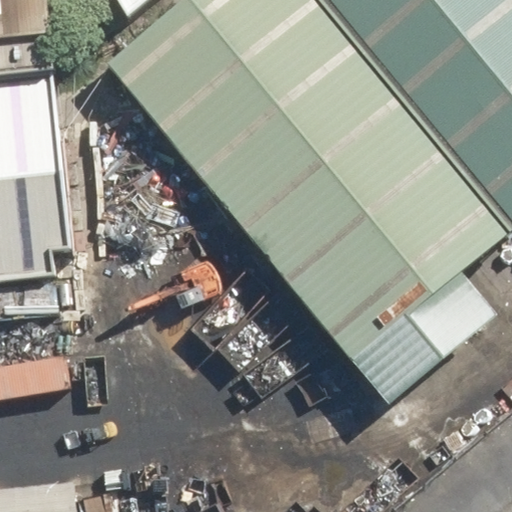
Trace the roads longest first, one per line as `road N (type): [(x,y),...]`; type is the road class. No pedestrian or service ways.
road 1 (unknown): [(0,406),(222,404),(401,363),(511,271)]
road 2 (unknown): [(379,511),(505,409)]
